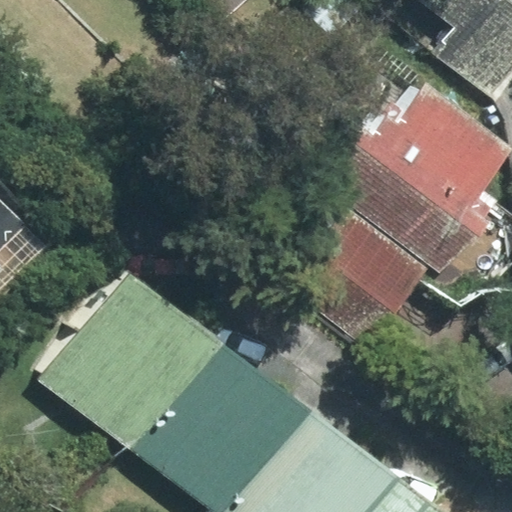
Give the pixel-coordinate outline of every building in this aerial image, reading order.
[(173,0),(207,30),(233,0),(173,0)] [(511,0),(358,0),(484,89),(511,48),(511,0)] [(427,272),(469,206),(456,198),(495,137),(373,58),(295,179),(332,203),(283,279),(368,334),(414,263),(427,272)] [(121,447),(201,339),(102,266),(22,374),(121,447)] [(207,510),(287,402),(201,339),(121,447),(207,510)] [(209,511),(344,511),(377,469),(287,402),(207,510),(209,511)] [(435,511),(377,469),(344,511),(435,511)]
